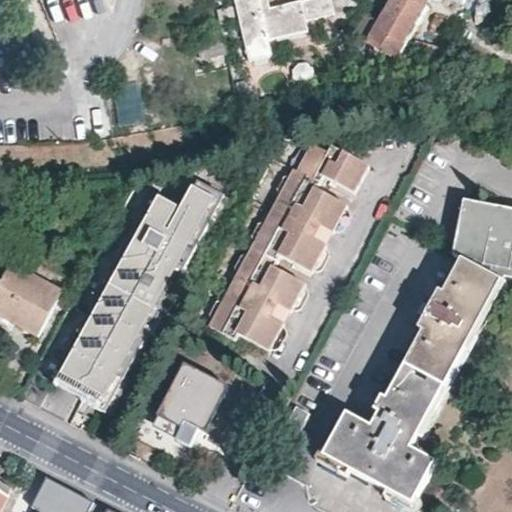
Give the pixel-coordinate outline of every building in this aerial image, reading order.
[(234,0),(247,58),(262,55),(259,40),(299,31),(297,19),(293,0),(270,6),(262,7),(260,0),(234,0)] [(295,0),(293,0),(297,19),(324,13),(321,0),(295,0)] [(393,0),(369,42),(396,59),(430,0),(452,0),(465,7),(468,0),(393,0)] [(502,0),(468,0),(465,7),(460,15),(483,31),(502,0)] [(345,38),(361,51),(378,24),(359,12),(345,38)] [(227,53),(224,38),(196,45),(199,59),(227,53)] [(437,56),(423,51),(419,61),(434,66),(437,56)] [(314,69),(308,63),(299,64),(294,71),(294,80),(303,86),(310,85),(314,81),(316,75),(314,69)] [(254,108),(248,80),(236,83),(243,111),(254,108)] [(102,108),(69,109),(70,136),(104,135),(102,108)] [(336,229),(347,209),(349,205),(319,189),(326,177),(355,192),(369,167),(332,146),(328,153),(314,146),(300,171),(295,168),(209,328),(236,342),(239,337),(269,353),(271,350),(282,329),(284,326),(268,317),(275,304),(291,313),(293,310),(304,289),(306,285),(276,269),(282,258),(312,273),(314,270),(325,250),(327,245),(312,237),(319,225),(334,233),(336,229)] [(159,199),(63,381),(112,407),(219,204),(195,192),(184,213),(159,199)] [(453,256),(465,263),(477,203),(466,201),(453,256)] [(511,210),(477,203),(465,263),(446,297),(441,294),(421,332),(426,334),(388,401),(384,399),(377,414),(380,416),(372,430),(350,416),(326,459),(414,509),(438,466),(412,452),(506,281),(511,281),(511,210)] [(352,212),(347,209),(336,229),(340,232),(346,230),(352,216),(352,212)] [(330,253),(325,250),(314,270),(319,273),(323,272),(330,257),(330,253)] [(67,294),(14,265),(0,291),(0,313),(45,337),(67,294)] [(304,289),(293,310),(297,312),(302,310),(309,298),(309,292),(304,289)] [(282,329),(271,350),(275,352),(281,349),(287,337),(287,331),(282,329)] [(225,395),(182,372),(160,411),(204,434),(225,395)] [(309,414),(296,407),(282,435),(294,441),(309,414)] [(0,511),(1,511),(13,489),(0,481),(0,511)]
